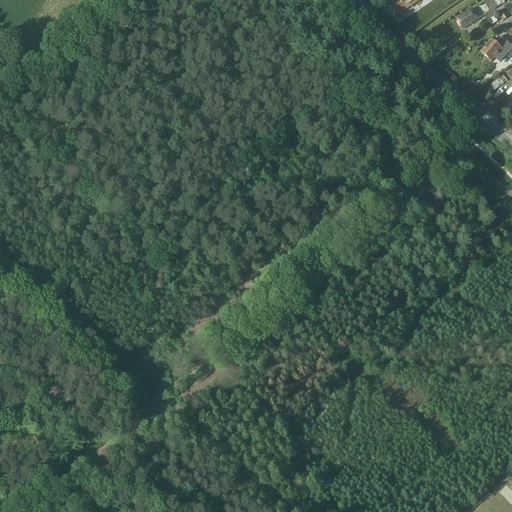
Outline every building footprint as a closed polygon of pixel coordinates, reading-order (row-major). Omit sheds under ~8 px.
[(394,0),(390,3),(398,15),(421,0),(394,0)] [(484,15),(488,21),(489,20),(494,17),(511,6),(510,3),(496,11),(495,9),(504,4),(501,0),(499,0),(495,3),(493,0),(487,0),(485,2),(490,12),(484,15)] [(476,16),(471,9),(456,18),(462,29),(479,18),(477,15),(476,16)] [(494,17),(489,20),(492,25),(497,22),(497,20),(494,17)] [(501,27),(505,24),(504,22),(502,19),(501,17),(497,20),(497,22),(501,27)] [(511,48),(511,46),(501,37),(496,42),(492,39),(480,53),(491,63),(495,59),(500,63),(511,48)] [(499,79),(487,88),(491,93),(503,84),(508,81),(503,76),(499,79)]
